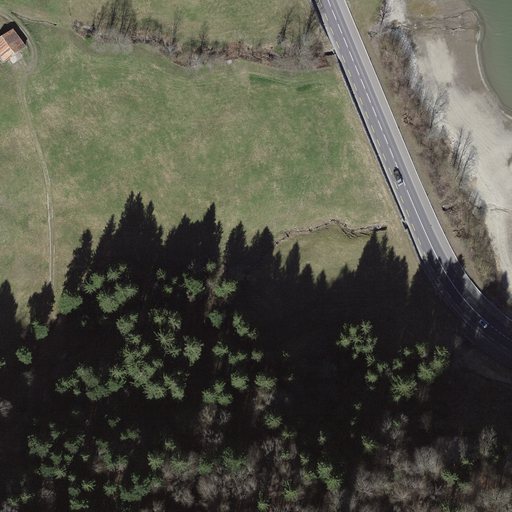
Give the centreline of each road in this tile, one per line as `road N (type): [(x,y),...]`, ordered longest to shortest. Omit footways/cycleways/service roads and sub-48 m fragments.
road 1 (track): [(0,16),(20,28),(35,59),(23,104),(50,197),(82,220),(209,256),(232,279)]
road 2 (secondary): [(511,343),(466,306),(436,261),(326,0)]
